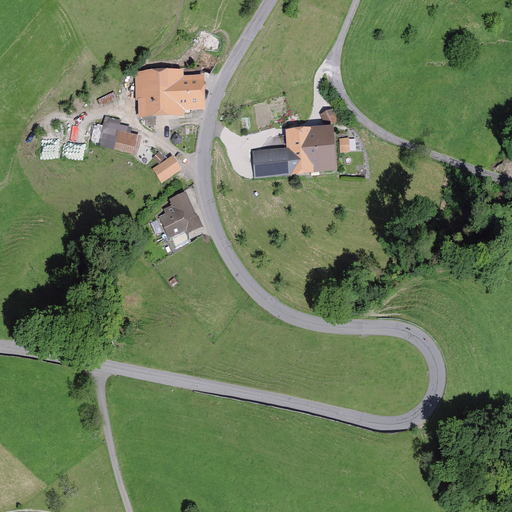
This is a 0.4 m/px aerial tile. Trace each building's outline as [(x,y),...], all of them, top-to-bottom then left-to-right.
[(188,113),(188,106),(202,106),(202,83),(182,83),(182,75),(171,75),(171,72),(158,72),(158,75),(143,76),(143,113),(188,113)] [(322,116),(327,128),(336,124),(331,112),(322,116)] [(114,132),(116,124),(105,121),(98,146),(135,155),(139,139),(114,132)] [(292,133),(293,152),(257,154),(258,169),(264,169),(265,174),(333,170),(331,131),(292,133)] [(172,159),(155,170),(162,180),(179,170),(172,159)] [(185,224),(189,232),(202,226),(188,195),(175,201),(177,206),(168,209),(171,215),(165,217),(179,247),(190,242),(183,225),(185,224)]
